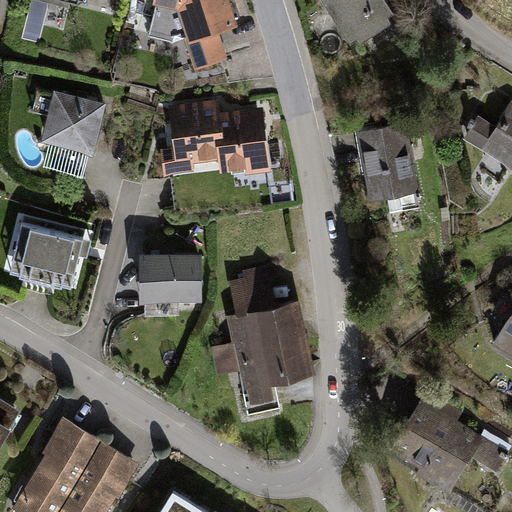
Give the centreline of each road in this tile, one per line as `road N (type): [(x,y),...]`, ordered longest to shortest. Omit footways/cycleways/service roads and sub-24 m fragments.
road 1 (residential): [(267,0),(299,112),(330,275),(338,436),(315,475)]
road 2 (residential): [(0,326),(253,482),(289,485),(315,475)]
